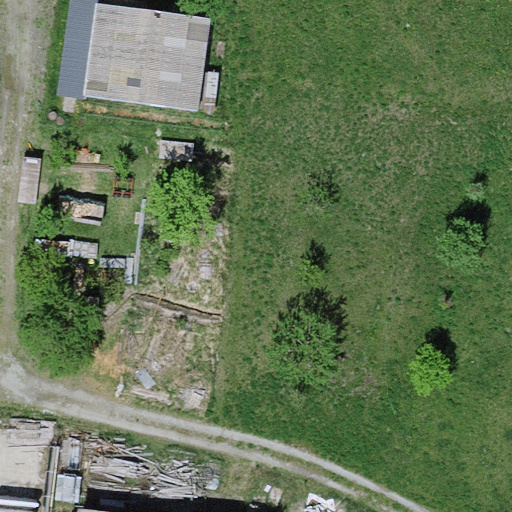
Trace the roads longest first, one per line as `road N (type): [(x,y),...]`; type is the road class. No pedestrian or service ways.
road 1 (track): [(398,511),(323,476),(212,440),(9,388),(0,367)]
road 2 (track): [(0,294),(30,0)]
